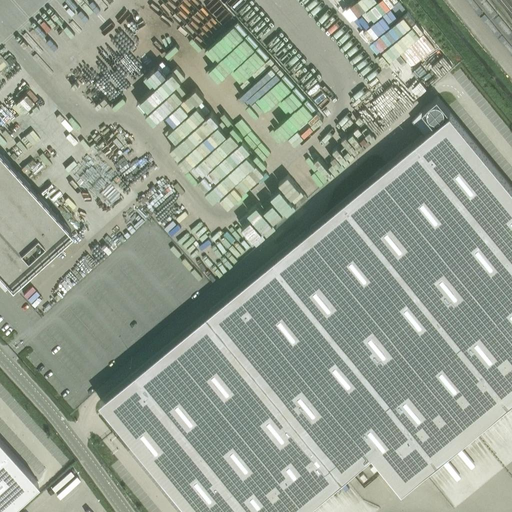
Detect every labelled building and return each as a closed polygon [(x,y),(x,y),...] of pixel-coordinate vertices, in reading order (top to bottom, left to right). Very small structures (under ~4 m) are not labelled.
[(220,16),(239,0),(219,0),(208,9),(213,15),(217,12),(220,16)] [(299,69),(257,107),(266,117),(260,123),(273,137),(276,134),(282,141),(328,99),(319,89),(307,100),(297,89),(331,59),(322,50),(319,53),(309,42),(290,59),(299,69)] [(386,59),(367,73),(371,79),(390,65),(386,59)] [(198,154),(228,137),(212,110),(210,97),(192,107),(187,98),(183,100),(196,81),(191,74),(180,81),(171,75),(156,83),(147,77),(144,82),(133,64),(117,86),(121,92),(140,89),(137,94),(141,97),(150,92),(159,98),(167,94),(168,105),(173,104),(178,97),(179,97),(161,124),(172,143),(186,134),(181,142),(198,154)] [(326,101),(336,113),(345,105),(335,94),(326,101)] [(276,255),(207,312),(342,477),(372,452),(402,488),(511,398),(511,185),(439,97),(431,104),(413,120),(423,133),(276,255)] [(383,108),(374,116),(382,125),(391,117),(383,108)] [(213,217),(273,168),(264,157),(260,161),(234,130),(180,176),(188,186),(203,173),(212,183),(225,172),(229,177),(242,166),(238,162),(244,157),(253,168),(205,208),(213,217)] [(71,230),(0,151),(0,271),(11,284),(71,230)] [(304,184),(282,202),(292,213),(344,168),(334,157),(322,166),(322,165),(312,174),(307,168),(297,176),(304,184)] [(207,312),(100,399),(121,424),(193,511),(299,511),(342,477),(337,471),(207,312)] [(0,511),(3,511),(38,481),(4,442),(0,437),(0,511)]
